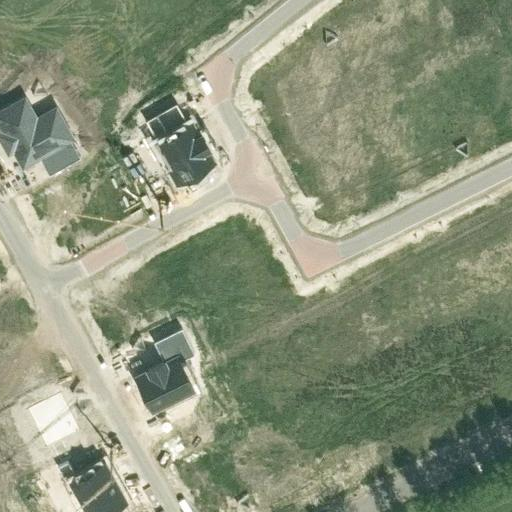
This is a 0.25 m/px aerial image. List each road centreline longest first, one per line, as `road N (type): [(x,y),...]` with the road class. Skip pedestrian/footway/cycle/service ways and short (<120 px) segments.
road 1 (unclassified): [(256,165),(314,259),(511,161)]
road 2 (unclassified): [(183,511),(51,283)]
road 3 (unclassified): [(51,283),(256,165)]
road 4 (unclassified): [(256,165),(215,75),(313,0)]
road 5 (unclassified): [(357,511),(511,435)]
